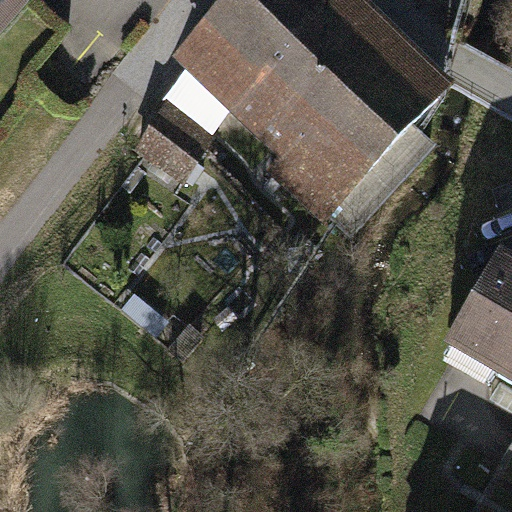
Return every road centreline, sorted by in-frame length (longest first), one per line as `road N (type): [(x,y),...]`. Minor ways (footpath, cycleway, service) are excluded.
road 1 (track): [(130,87),(0,255)]
road 2 (residential): [(511,94),(453,64),(380,0)]
